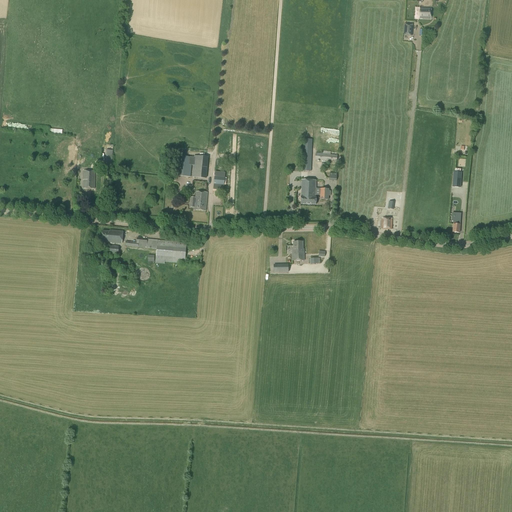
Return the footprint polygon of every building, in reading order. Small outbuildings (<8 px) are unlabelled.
[(431,19),(431,8),(420,8),(420,19),(431,19)] [(412,36),(413,24),(404,24),(404,36),(412,36)] [(311,171),(312,139),(303,139),(302,171),(311,171)] [(336,162),(337,155),(316,153),(315,160),(336,162)] [(206,179),(208,157),(194,156),(194,157),(178,156),(176,176),(190,177),(191,165),(193,165),(192,177),(206,179)] [(94,189),(95,171),(83,171),(83,180),(83,188),(94,189)] [(462,173),(453,172),(452,187),(460,188),(462,173)] [(336,181),(337,173),(329,173),(329,180),(336,181)] [(223,190),(224,178),(215,177),(214,189),(223,190)] [(328,200),(329,189),(324,189),(324,183),(323,182),(316,182),(316,181),(302,180),(301,197),(300,205),(316,205),(316,198),(315,198),(315,195),(320,195),(320,200),(328,200)] [(194,210),(206,211),(207,193),(196,192),(195,198),(191,197),(190,207),(194,208),(194,210)] [(457,217),(458,214),(455,214),(456,202),(451,202),(450,217),(454,217),(453,225),(453,233),(459,233),(460,225),(459,225),(460,221),(457,221),(457,217)] [(392,230),(392,219),(382,219),(381,229),(392,230)] [(122,244),(123,232),(110,231),(110,232),(102,231),(102,241),(108,242),(108,243),(122,244)] [(186,243),(158,241),(158,240),(137,238),(136,242),(126,241),(125,246),(146,249),(156,249),(155,263),(164,264),(164,262),(185,264),(186,243)] [(303,249),(303,242),(293,242),(293,249),(292,250),(292,261),(304,261),(304,249),(303,249)] [(118,255),(119,246),(107,245),(107,254),(118,255)] [(141,269),(137,274),(142,278),(146,272),(141,269)]
